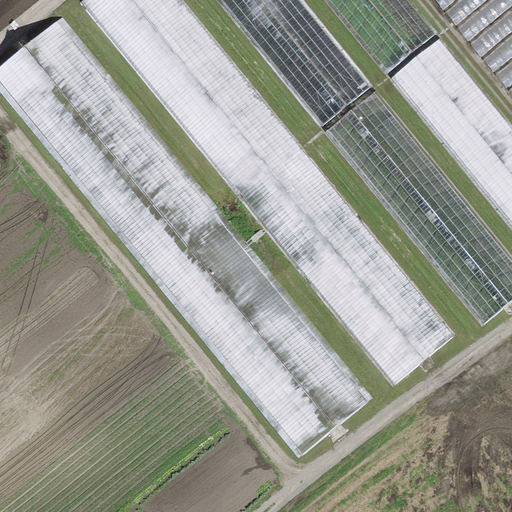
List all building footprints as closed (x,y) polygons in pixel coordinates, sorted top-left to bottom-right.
[(192,0),(88,0),(390,388),(428,359),(406,330),(375,290),(390,279),(365,248),(378,238),(192,0)] [(221,0),(276,68),(301,48),(282,26),(294,16),(285,4),(289,1),(288,0),(221,0)] [(435,38),(407,0),(329,0),(384,75),(435,38)] [(511,0),(446,0),(511,91),(511,0)] [(295,462),(366,410),(74,15),(3,66),(295,462)] [(511,123),(444,38),(396,76),(511,222),(511,123)] [(334,130),(484,326),(511,304),(511,261),(397,111),(373,129),(359,111),(334,130)]
